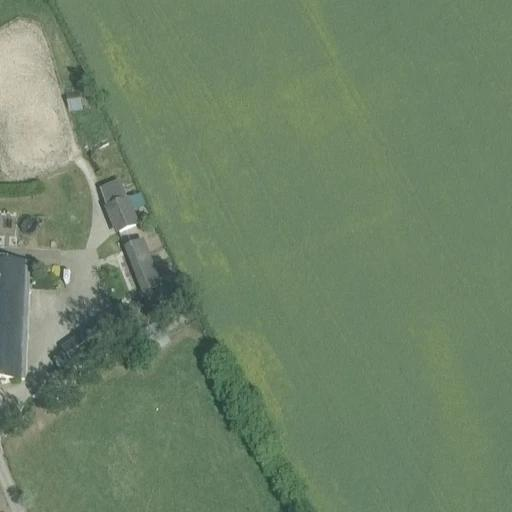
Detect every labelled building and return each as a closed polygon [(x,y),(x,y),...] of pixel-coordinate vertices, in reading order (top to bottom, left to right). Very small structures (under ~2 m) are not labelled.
[(108,210),(117,233),(136,225),(127,202),(108,210)] [(127,249),(145,294),(147,293),(160,288),(142,243),(127,249)] [(0,263),(0,326),(2,326),(2,315),(9,315),(10,287),(26,287),(27,265),(0,263)] [(28,265),(27,265),(26,287),(10,287),(9,315),(2,315),(2,326),(0,326),(0,377),(23,378),(28,265)] [(160,288),(147,293),(151,303),(163,298),(160,288)] [(96,353),(97,355),(138,329),(125,308),(84,335),(96,353)] [(76,368),(96,353),(84,335),(64,349),(76,368)]
